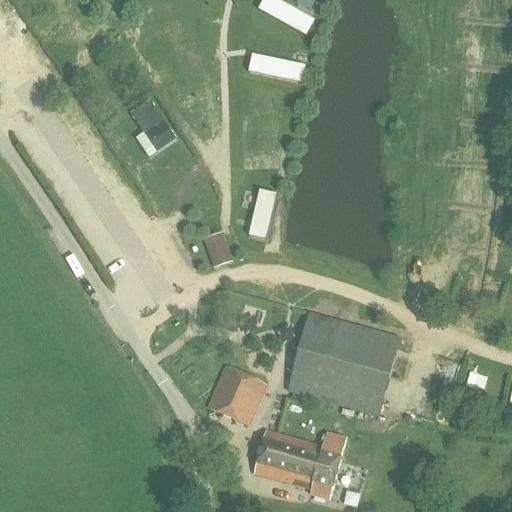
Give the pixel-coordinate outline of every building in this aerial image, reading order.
[(269,0),(265,0),(259,12),(304,38),(312,24),(269,0)] [(70,60),(108,39),(99,22),(61,43),(70,60)] [(134,43),(137,60),(151,58),(148,41),(134,43)] [(253,59),(249,75),(301,86),(304,70),(253,59)] [(132,117),(158,156),(177,143),(151,104),(132,117)] [(115,177),(134,167),(122,145),(104,155),(115,177)] [(170,164),(196,204),(207,197),(180,157),(170,164)] [(91,206),(99,187),(79,177),(70,196),(91,206)] [(248,237),(263,241),(273,198),(258,194),(248,237)] [(233,218),(250,216),(249,198),(232,199),(233,218)] [(129,236),(104,248),(112,265),(137,253),(129,236)] [(229,239),(214,244),(223,268),(237,263),(229,239)] [(149,261),(124,276),(136,297),(161,283),(149,261)] [(490,284),(487,295),(504,299),(507,288),(490,284)] [(287,394),(379,419),(401,340),(311,316),(287,394)] [(209,410),(249,427),(266,388),(226,370),(209,410)] [(472,377),(471,390),(487,392),(488,379),(472,377)] [(310,497),(329,502),(346,440),(327,435),(324,449),(266,433),(255,476),(311,492),(310,497)]
